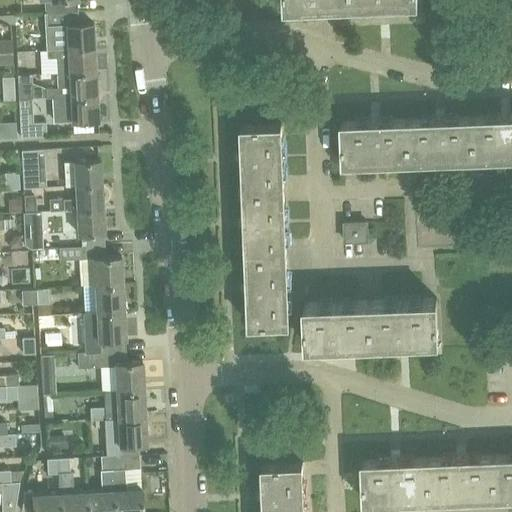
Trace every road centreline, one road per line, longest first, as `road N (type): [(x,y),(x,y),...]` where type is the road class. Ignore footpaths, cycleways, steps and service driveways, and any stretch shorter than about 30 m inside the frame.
road 1 (residential): [(186,379),(150,47)]
road 2 (residential): [(186,379),(308,374),(465,418),(511,416)]
road 3 (residential): [(319,194),(405,192),(413,255),(404,264),(332,266),(322,253)]
road 4 (residential): [(311,46),(454,81),(511,79)]
road 5 (residential): [(150,47),(286,40),(311,46)]
road 6 (residential): [(319,194),(311,46)]
road 7 (residential): [(189,511),(186,379)]
